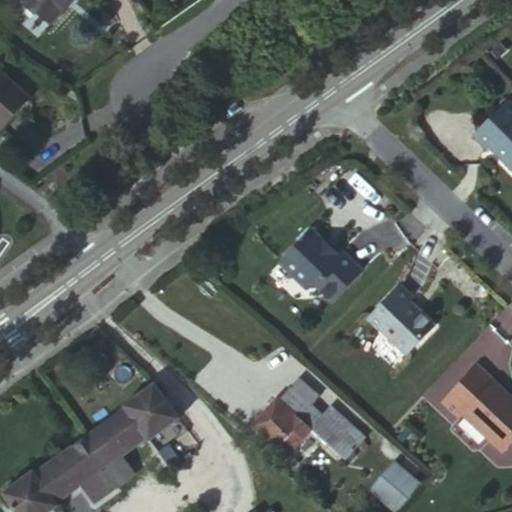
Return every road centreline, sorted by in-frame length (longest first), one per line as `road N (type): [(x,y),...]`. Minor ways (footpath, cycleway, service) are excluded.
road 1 (secondary): [(333,89),(105,253)]
road 2 (residential): [(333,89),(511,267)]
road 3 (unknown): [(105,253),(266,392)]
road 4 (secondary): [(457,0),(333,89)]
road 5 (residential): [(0,174),(105,253)]
road 6 (secondary): [(105,253),(0,329)]
